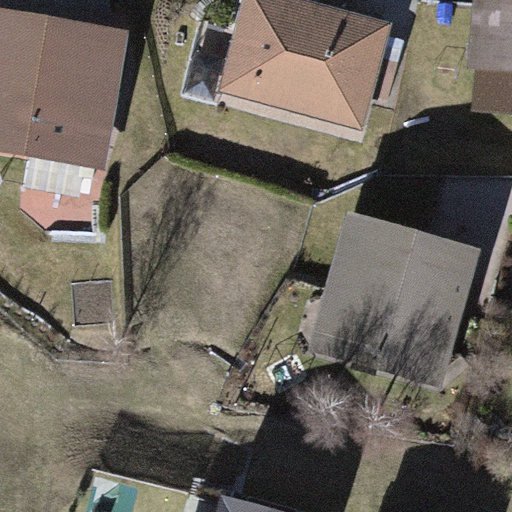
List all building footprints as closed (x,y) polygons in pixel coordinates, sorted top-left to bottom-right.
[(392,17),(327,0),(247,0),(225,86),(364,123),(392,17)] [(511,0),(484,0),(481,65),(511,67),(511,0)] [(128,33),(0,14),(0,151),(108,167),(128,33)] [(511,68),(480,66),(477,114),(511,116),(511,68)] [(483,250),(353,214),(315,351),(444,387),(483,250)] [(332,511),(333,510),(220,485),(213,511),(332,511)]
